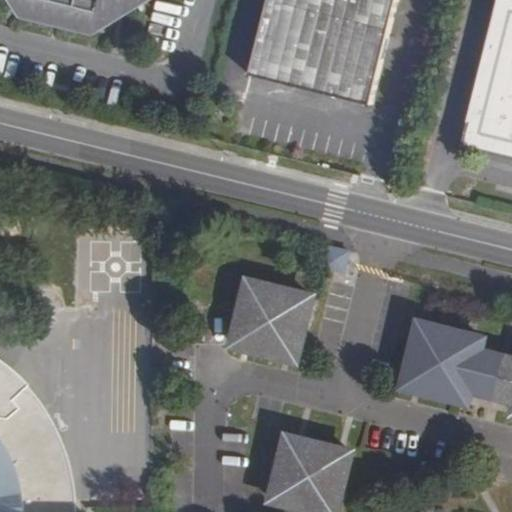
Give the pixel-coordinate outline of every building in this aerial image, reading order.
[(101,37),(162,0),(20,0),(33,20),(101,37)] [(366,110),(392,0),(269,0),(250,82),(366,110)] [(511,161),(511,0),(500,0),(465,151),(511,161)] [(327,270),(352,272),(354,247),(328,246),(327,270)] [(318,300),(246,282),(229,350),(302,367),(318,300)] [(487,400),(499,351),(491,349),(493,339),(419,321),(403,391),(475,408),(478,398),(487,400)] [(511,377),(511,353),(499,351),(487,400),(506,405),(511,377)] [(0,511),(76,511),(76,507),(74,494),(73,484),(71,472),(68,460),(64,449),(59,438),(54,428),(49,418),(44,411),(38,403),(30,393),(20,381),(10,372),(4,367),(0,364),(0,511)] [(343,511),(358,453),(286,434),(268,506),(292,511),(343,511)]
